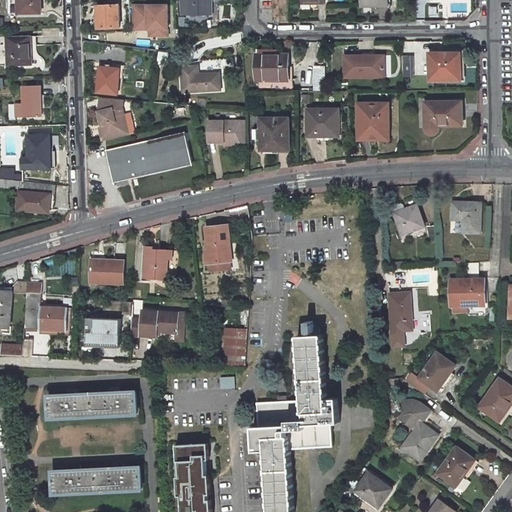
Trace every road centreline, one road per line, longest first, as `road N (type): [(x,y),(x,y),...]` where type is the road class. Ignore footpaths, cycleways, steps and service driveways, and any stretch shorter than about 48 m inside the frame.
road 1 (residential): [(82,232),(294,179),(495,171)]
road 2 (residential): [(256,0),(257,17),(274,30),(494,31)]
road 3 (residential): [(75,0),(82,232)]
road 4 (residential): [(0,365),(41,375),(147,372)]
road 5 (residential): [(495,171),(494,31)]
